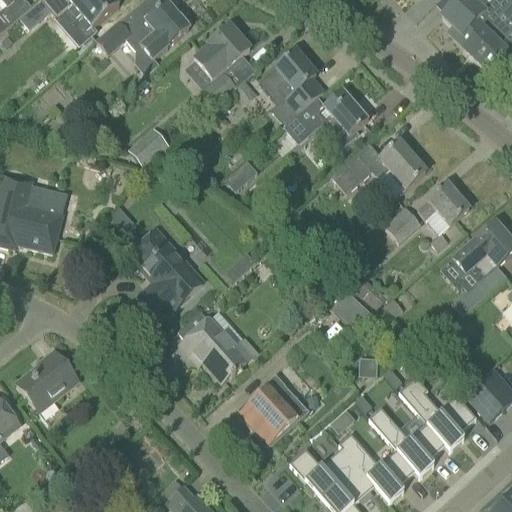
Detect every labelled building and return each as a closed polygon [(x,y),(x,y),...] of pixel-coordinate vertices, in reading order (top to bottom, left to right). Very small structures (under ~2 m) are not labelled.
[(0,37),(27,14),(16,0),(0,13),(0,37)] [(43,0),(39,4),(54,22),(79,51),(96,36),(93,32),(118,10),(109,0),(43,0)] [(462,0),(454,8),(440,22),(451,32),(452,34),(448,37),(452,41),(456,37),(468,49),(492,24),(494,25),(511,6),(511,0),(496,0),(492,5),(483,14),(469,0),(468,0),(462,0)] [(486,0),(468,0),(469,0),(483,14),(492,5),(486,0)] [(468,49),(461,56),(489,82),(503,68),(510,60),(511,61),(511,6),(494,25),(492,24),(468,49)] [(94,47),(107,61),(126,45),(135,56),(140,52),(151,64),(165,52),(166,53),(188,34),(166,9),(146,26),(134,12),(94,47)] [(222,78),(241,61),(249,55),(247,53),(249,52),(243,45),(241,47),(228,31),(195,60),(204,71),(215,83),(202,95),(215,110),(231,97),(235,93),(222,78)] [(261,85),(258,87),(277,110),(279,107),(293,124),(315,104),(322,97),(311,84),(315,80),(294,56),(279,69),(261,85)] [(256,100),(244,86),(235,93),(231,97),(242,111),(256,100)] [(315,104),(293,124),(288,128),(303,144),(327,123),(335,133),(337,131),(348,143),(367,126),(341,96),(322,112),(315,104)] [(152,133),(128,152),(143,170),(168,152),(152,133)] [(405,194),(409,190),(424,177),(398,147),(379,163),(367,149),(331,181),(346,199),(371,177),(373,181),(385,171),(405,194)] [(235,197),(256,178),(246,166),(224,185),(235,197)] [(0,183),(0,250),(14,254),(15,250),(51,259),(56,239),(61,222),(64,208),(60,202),(29,194),(30,189),(1,181),(0,183)] [(448,232),(453,227),(468,214),(446,189),(431,202),(426,207),(416,215),(423,224),(434,215),(448,232)] [(108,223),(120,237),(132,227),(116,210),(108,223)] [(398,249),(419,231),(404,214),(383,232),(398,249)] [(482,283),(495,272),(501,267),(511,257),(511,249),(494,228),(473,246),(473,247),(452,265),(464,279),(468,276),(473,282),(477,278),(482,283)] [(158,328),(173,314),(202,288),(155,237),(127,262),(152,289),(136,304),(158,328)] [(349,245),(342,252),(349,260),(356,253),(350,247),(349,245)] [(262,266),(273,274),(281,264),(271,255),(262,266)] [(353,272),(340,286),(361,304),(362,303),(375,316),(385,305),(387,306),(393,299),(387,294),(382,299),(353,272)] [(474,290),(450,311),(460,322),(483,302),(474,290)] [(360,340),(374,324),(347,299),(332,314),(360,340)] [(392,303),(381,312),(391,324),(402,315),(392,303)] [(192,358),(220,390),(257,358),(243,343),(231,354),(200,319),(179,338),(185,344),(178,351),(188,363),(192,358)] [(37,418),(61,400),(77,387),(53,357),(37,369),(39,371),(15,390),(37,418)] [(356,382),(374,382),(374,364),(356,363),(356,382)] [(487,428),(511,406),(511,396),(492,373),(462,399),(487,428)] [(387,375),(382,379),(394,394),(401,388),(391,376),(389,377),(387,375)] [(274,380),(236,415),(270,452),(308,417),(274,380)] [(415,383),(398,398),(425,430),(443,451),(448,457),(463,444),(458,439),(475,424),(455,401),(438,416),(423,399),(426,397),(415,383)] [(361,401),(353,407),(363,419),(371,412),(361,401)] [(0,444),(17,431),(0,409),(0,444)] [(380,414),(367,424),(395,456),(413,477),(418,483),(432,471),(428,465),(443,451),(425,430),(407,446),(380,414)] [(336,423),(328,430),(336,440),(344,433),(336,423)] [(349,440),(337,451),(340,454),(357,473),(373,492),(388,509),(402,497),(397,491),(413,477),(395,456),(377,472),(349,440)] [(305,455),(288,469),(305,489),(303,491),(311,501),(313,498),(320,505),(357,473),(340,454),(320,472),(305,455)] [(357,473),(320,505),(325,511),(354,511),(352,510),(373,492),(357,473)] [(110,477),(109,482),(112,486),(117,487),(121,484),(122,479),(119,475),(114,474),(110,477)] [(205,511),(194,500),(191,503),(175,485),(161,498),(168,505),(166,508),(169,511),(205,511)] [(511,511),(511,495),(506,489),(486,508),(490,511),(511,511)]
